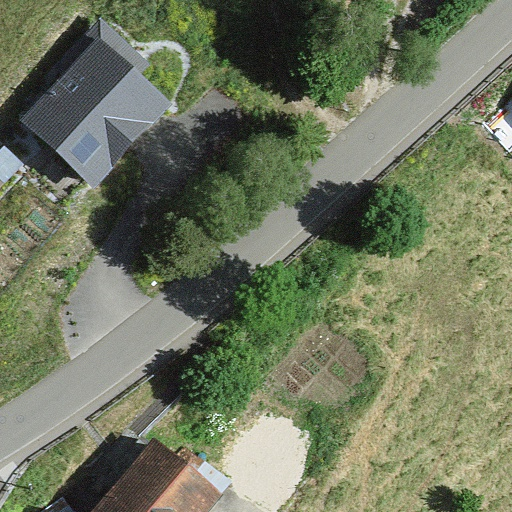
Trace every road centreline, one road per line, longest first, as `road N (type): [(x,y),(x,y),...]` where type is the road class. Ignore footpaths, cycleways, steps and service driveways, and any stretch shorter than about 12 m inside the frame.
road 1 (unclassified): [(511,12),(190,297),(0,435)]
road 2 (unknown): [(355,154),(265,0)]
